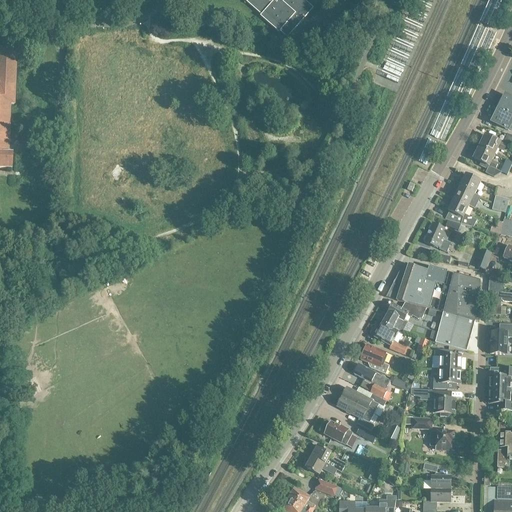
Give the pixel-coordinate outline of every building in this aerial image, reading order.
[(243,0),(261,16),(260,17),(279,33),(280,32),(287,39),(288,38),(294,31),(314,9),(304,0),(243,0)] [(0,167),(10,168),(10,152),(13,47),(0,46),(0,167)] [(502,101),(499,109),(511,115),(511,100),(506,98),(505,102),(502,101)] [(511,115),(499,109),(494,118),(496,119),(495,123),(504,128),(504,129),(508,131),(509,130),(511,131),(511,115)] [(478,149),(494,155),(497,150),(503,153),(505,148),(484,137),(478,149)] [(286,147),(271,151),(274,164),(289,161),(286,147)] [(494,155),(478,149),(472,161),(481,165),(479,168),(487,171),(488,168),(494,171),(497,164),(491,161),(494,155)] [(265,159),(255,152),(249,160),(259,167),(265,159)] [(511,163),(506,161),(500,174),(507,177),(511,166),(511,163)] [(459,188),(475,195),(481,183),(465,176),(459,188)] [(459,188),(453,199),(469,207),(474,209),(475,206),(471,203),(475,195),(459,188)] [(499,212),(502,200),(495,198),(492,211),(499,212)] [(469,207),(453,199),(447,212),(452,215),(449,222),(474,229),(477,221),(465,215),(469,207)] [(502,200),(499,212),(506,214),(509,201),(502,200)] [(507,238),(510,223),(503,221),(500,236),(502,237),(507,238)] [(432,225),(428,234),(446,242),(450,234),(445,232),(445,231),(432,225)] [(446,242),(428,234),(423,244),(437,250),(437,249),(440,250),(440,251),(447,255),(451,245),(446,243),(446,242)] [(493,251),(482,247),(474,267),(487,271),(493,251)] [(511,249),(508,248),(503,259),(511,263),(511,249)] [(438,334),(435,343),(435,344),(467,353),(475,322),(476,323),(478,323),(479,323),(480,282),(479,282),(454,275),(447,274),(448,272),(430,268),(428,272),(408,265),(408,267),(397,302),(405,304),(426,309),(443,313),(438,334)] [(490,279),(488,293),(502,294),(504,280),(490,279)] [(502,294),(488,293),(489,293),(489,300),(502,301),(502,294)] [(511,294),(502,294),(502,301),(505,302),(511,303),(511,294)] [(387,314),(403,323),(406,316),(411,319),(412,317),(418,320),(420,316),(422,318),(426,310),(405,305),(401,312),(391,307),(387,314)] [(500,316),(501,307),(488,306),(487,315),(500,316)] [(386,317),(382,324),(398,333),(399,333),(402,328),(401,327),(403,323),(387,314),(387,315),(390,316),(388,318),(386,317)] [(398,333),(382,324),(381,324),(377,332),(374,338),(390,347),(389,350),(408,358),(411,350),(392,343),(393,341),(394,341),(398,333)] [(511,338),(511,326),(500,326),(500,333),(492,332),(491,341),(490,341),(490,342),(491,342),(491,346),(490,346),(491,346),(491,355),(507,355),(507,338),(511,338)] [(422,340),(417,354),(423,356),(428,342),(425,341),(422,340)] [(377,367),(375,370),(386,375),(389,366),(382,364),(386,354),(367,346),(361,360),(369,364),(377,367)] [(437,370),(458,371),(459,357),(447,357),(447,351),(432,350),(432,357),(438,357),(437,370)] [(358,366),(353,375),(376,387),(386,392),(390,382),(358,366)] [(511,368),(500,368),(500,377),(488,377),(488,390),(509,391),(509,382),(511,382),(511,368)] [(458,371),(437,370),(437,379),(431,379),(431,390),(446,390),(446,384),(458,385),(458,371)] [(407,371),(404,380),(413,383),(416,375),(407,371)] [(373,389),(370,394),(384,401),(386,395),(373,389)] [(342,393),(339,398),(373,415),(378,406),(382,409),(385,403),(371,396),(368,401),(346,390),(344,394),(342,393)] [(509,391),(488,390),(488,404),(500,404),(500,410),(511,410),(511,403),(509,404),(509,391)] [(449,418),(449,415),(454,415),(455,401),(446,401),(447,393),(430,392),(411,391),(411,395),(421,398),(421,401),(430,402),(430,401),(434,401),(433,415),(440,415),(440,418),(449,418)] [(373,415),(339,398),(337,404),(338,404),(336,408),(359,420),(356,424),(371,431),(373,427),(369,425),(373,415)] [(398,418),(403,421),(404,419),(405,413),(399,410),(396,417),(398,418)] [(432,421),(413,420),(405,420),(405,427),(413,427),(413,431),(432,431),(432,421)] [(325,434),(324,435),(341,445),(341,444),(346,446),(352,434),(347,431),(348,430),(340,426),(339,428),(331,423),(328,429),(326,429),(324,432),(325,434)] [(393,427),(387,439),(395,443),(401,431),(393,427)] [(371,436),(359,430),(357,435),(369,441),(371,436)] [(498,451),(497,468),(509,469),(510,462),(511,461),(511,433),(501,434),(500,451),(498,451)] [(430,434),(429,448),(436,449),(436,451),(450,452),(450,442),(452,442),(453,435),(430,434)] [(314,453),(311,458),(336,472),(340,474),(345,466),(333,460),(332,462),(328,459),(330,454),(317,447),(316,449),(315,448),(313,452),(314,453)] [(336,472),(311,458),(305,469),(318,476),(321,470),(333,477),(336,472)] [(470,476),(469,460),(454,461),(454,477),(470,476)] [(408,474),(410,463),(404,461),(402,473),(408,474)] [(379,466),(372,464),(370,470),(376,473),(379,466)] [(394,465),(393,468),(388,465),(387,468),(399,474),(401,467),(394,465)] [(438,469),(425,466),(423,471),(437,475),(438,469)] [(431,490),(450,491),(450,478),(426,477),(426,481),(423,481),(423,490),(431,490)] [(318,480),(315,490),(334,497),(338,487),(318,480)] [(292,495),(289,500),(304,508),(307,509),(311,511),(312,511),(315,506),(308,502),(310,497),(297,490),(295,489),(294,490),(292,491),(291,494),(292,495)] [(498,503),(498,489),(487,489),(485,511),(494,511),(495,503),(498,503)] [(494,511),(511,511),(511,489),(498,489),(498,503),(495,503),(494,511)] [(423,503),(423,509),(436,510),(436,504),(450,504),(450,491),(431,490),(431,503),(423,503)] [(366,511),(393,511),(393,503),(396,503),(396,498),(392,498),(392,502),(378,502),(378,509),(367,509),(366,511)] [(289,500),(283,511),(305,511),(307,509),(304,508),(289,500)] [(366,511),(367,509),(366,509),(366,510),(353,510),(353,503),(339,503),(339,511),(366,511)]
